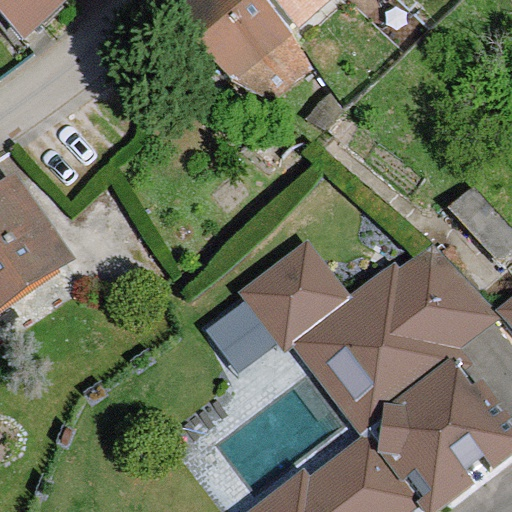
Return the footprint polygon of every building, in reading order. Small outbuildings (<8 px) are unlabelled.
[(0,0),(0,15),(22,37),(63,0),(0,0)] [(313,63),(288,33),(258,0),(206,0),(178,27),(238,91),(265,103),(313,63)] [(258,0),(288,33),(326,0),(258,0)] [(511,241),(470,195),(450,213),(496,263),(511,248),(511,241)] [(42,243),(10,197),(0,204),(0,306),(59,267),(42,243)] [(265,511),(405,511),(416,505),(421,511),(433,511),(467,487),(459,477),(478,462),(485,472),(511,452),(511,439),(444,353),(493,314),(439,246),(397,279),(394,274),(297,354),(361,438),(368,446),(312,490),(306,482),(265,511)] [(353,303),(308,248),(243,301),(288,356),(353,303)] [(511,308),(499,320),(511,334),(511,308)]
